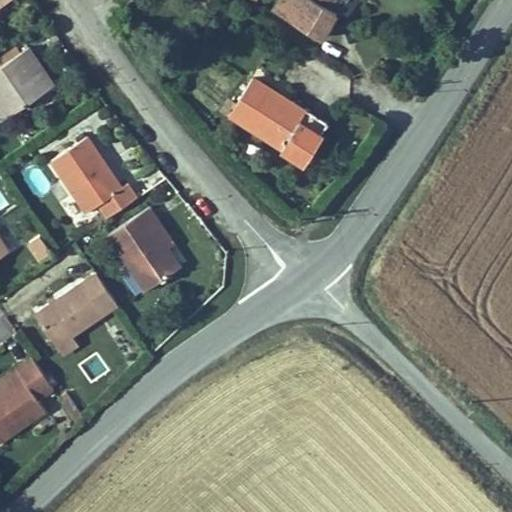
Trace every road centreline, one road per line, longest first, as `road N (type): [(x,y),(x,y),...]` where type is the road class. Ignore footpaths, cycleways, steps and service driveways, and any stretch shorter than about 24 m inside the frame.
road 1 (tertiary): [(10,511),(218,337),(308,277)]
road 2 (residential): [(66,0),(146,109),(308,277)]
road 3 (tertiary): [(308,277),(443,106),(510,0)]
road 4 (unclassified): [(308,277),(511,474)]
